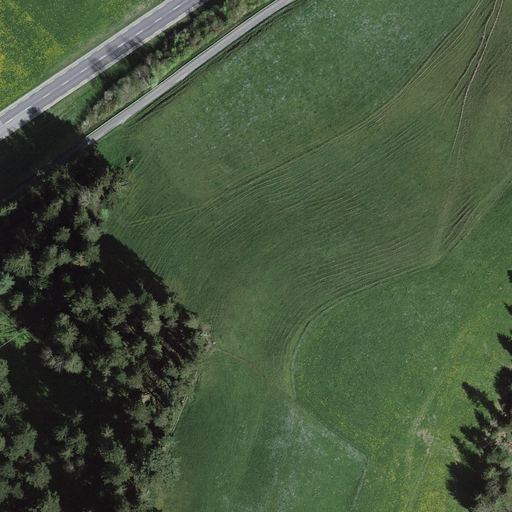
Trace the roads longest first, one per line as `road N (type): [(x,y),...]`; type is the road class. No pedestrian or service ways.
road 1 (track): [(286,0),(0,200)]
road 2 (primary): [(0,127),(184,0)]
